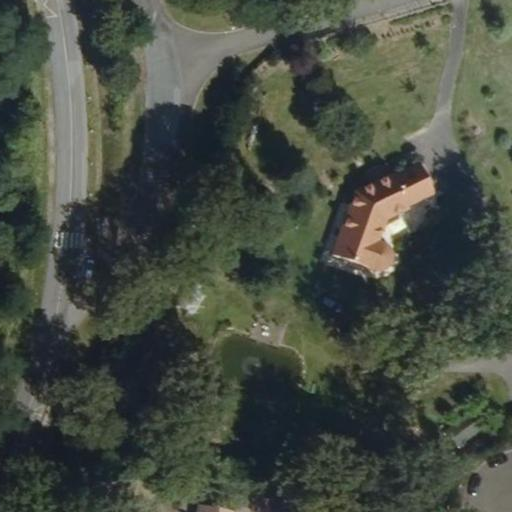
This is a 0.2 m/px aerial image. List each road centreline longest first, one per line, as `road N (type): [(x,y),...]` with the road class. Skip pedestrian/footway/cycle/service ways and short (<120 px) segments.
road 1 (residential): [(49,281),(83,286),(111,267),(143,200),(154,125),(147,55)]
road 2 (secondary): [(49,281),(60,127),(45,0)]
road 3 (residential): [(368,0),(147,55)]
road 4 (secondary): [(0,439),(49,281)]
